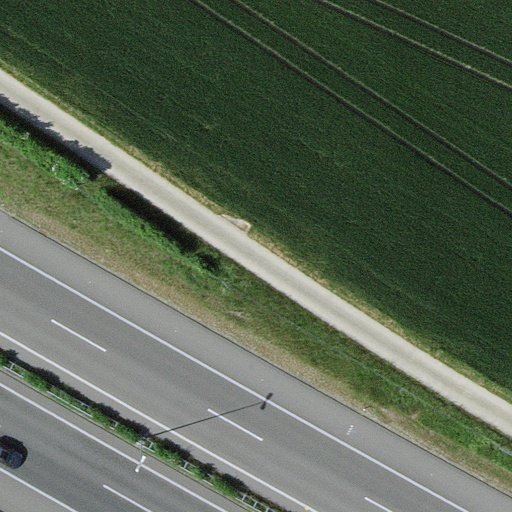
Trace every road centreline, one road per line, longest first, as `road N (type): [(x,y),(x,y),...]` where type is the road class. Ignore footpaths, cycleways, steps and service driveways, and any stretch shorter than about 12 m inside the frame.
road 1 (track): [(511,420),(0,86)]
road 2 (motorway): [(390,511),(0,290)]
road 3 (motorway): [(0,425),(149,511)]
